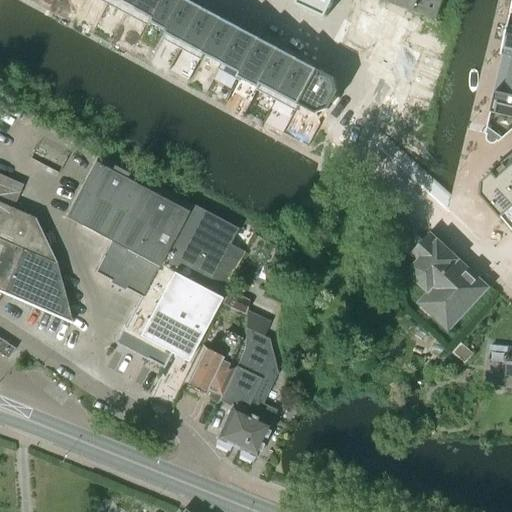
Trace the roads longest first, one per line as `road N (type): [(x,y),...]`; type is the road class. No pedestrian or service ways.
road 1 (unknown): [(87,384),(100,303),(0,132)]
road 2 (residential): [(189,485),(200,456),(185,434),(87,384),(0,324)]
road 3 (residential): [(450,226),(309,118)]
road 4 (residential): [(508,0),(475,157)]
road 5 (primary): [(189,485),(45,427)]
